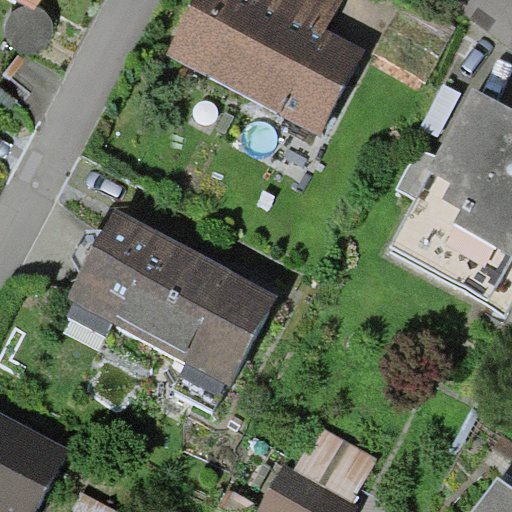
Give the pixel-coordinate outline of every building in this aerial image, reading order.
[(200,0),(170,56),(316,136),(360,58),(321,37),(337,9),(320,0),(200,0)] [(487,306),(511,259),(511,116),(474,96),(439,161),(422,152),(399,194),(420,205),(393,256),(487,306)] [(231,389),(278,299),(118,216),(71,306),(231,389)] [(0,511),(35,511),(66,453),(0,419),(0,511)] [(321,430),(301,463),(293,459),(262,511),(355,511),(359,507),(350,502),(374,461),(321,430)] [(511,511),(511,490),(500,482),(478,511),(511,511)] [(119,511),(84,494),(74,511),(119,511)]
